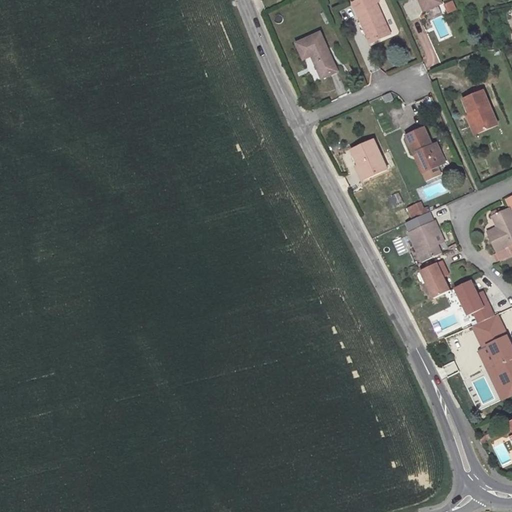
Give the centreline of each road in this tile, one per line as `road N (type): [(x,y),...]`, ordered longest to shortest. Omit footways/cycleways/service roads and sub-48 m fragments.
road 1 (unclassified): [(477,485),(298,125)]
road 2 (residential): [(511,186),(480,200),(463,215),(461,230),(469,252),(511,295)]
road 3 (unclassified): [(298,125),(245,0)]
road 4 (residential): [(412,73),(298,125)]
